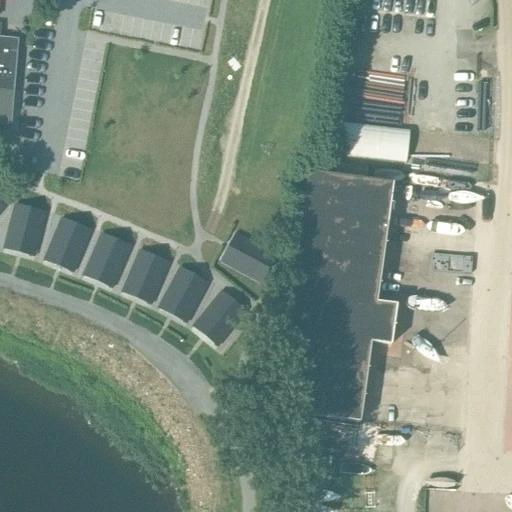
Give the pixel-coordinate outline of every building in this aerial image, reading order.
[(0,89),(14,90),(18,38),(3,36),(4,22),(0,22),(0,89)] [(363,88),(358,118),(406,127),(411,97),(363,88)] [(412,159),(414,128),(344,124),(342,155),(412,159)] [(393,182),(309,172),(276,411),(361,421),(372,342),(391,345),(397,304),(377,301),(393,182)] [(45,214),(16,206),(7,236),(36,244),(45,214)] [(90,231),(62,219),(50,248),(78,260),(90,231)] [(129,247),(101,236),(89,265),(116,276),(129,247)] [(247,240),(232,266),(260,281),(274,255),(247,240)] [(168,264),(140,252),(128,281),(155,293),(168,264)] [(206,283),(179,269),(165,297),(191,311),(206,283)] [(244,312),(221,293),(201,317),(224,336),(244,312)] [(226,461),(172,447),(168,466),(222,479),(226,461)]
